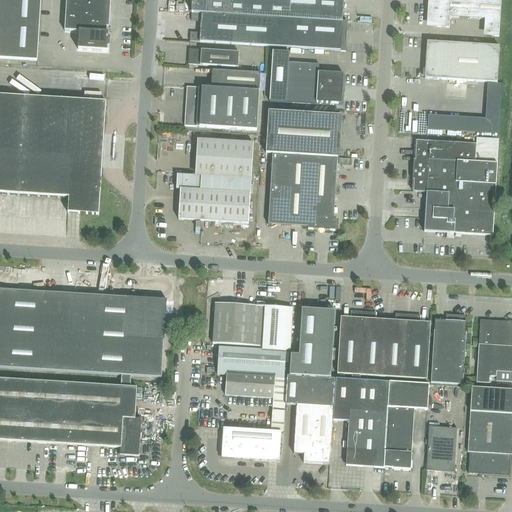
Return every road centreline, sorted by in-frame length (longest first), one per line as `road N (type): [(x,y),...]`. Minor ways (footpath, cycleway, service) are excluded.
road 1 (unclassified): [(386,511),(0,486)]
road 2 (unclassified): [(372,271),(388,0)]
road 3 (unclassified): [(136,256),(151,0)]
road 4 (unclassified): [(372,271),(136,256)]
road 5 (unclassified): [(511,281),(372,271)]
road 6 (unclassified): [(136,256),(0,250)]
